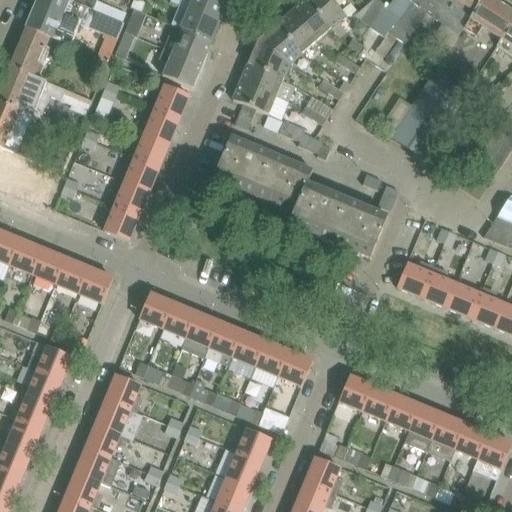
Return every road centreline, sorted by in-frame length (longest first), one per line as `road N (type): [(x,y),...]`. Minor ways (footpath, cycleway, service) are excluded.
road 1 (unclassified): [(135,270),(244,0)]
road 2 (unclassified): [(135,270),(28,511)]
road 3 (residential): [(135,270),(336,354)]
road 4 (residential): [(336,354),(511,426)]
road 5 (unclassified): [(336,354),(409,180)]
road 6 (unclassified): [(269,511),(336,354)]
road 7 (unclassified): [(409,180),(338,130),(336,120),(371,64)]
road 8 (residential): [(0,213),(135,270)]
road 9 (unclassified): [(409,180),(475,220),(511,173)]
